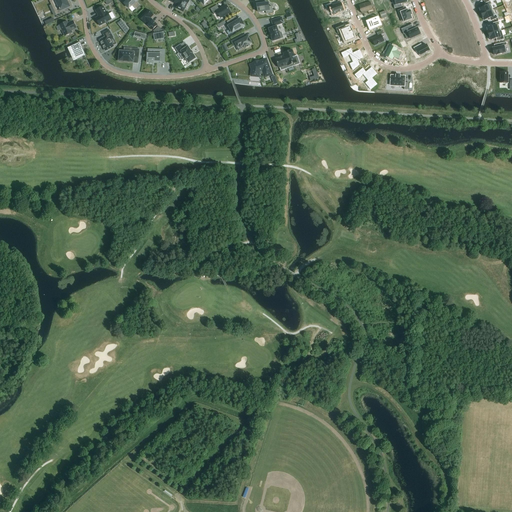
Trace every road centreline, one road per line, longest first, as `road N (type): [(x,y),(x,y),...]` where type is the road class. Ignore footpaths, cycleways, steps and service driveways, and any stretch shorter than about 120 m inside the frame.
road 1 (residential): [(80,0),(92,45),(109,68),(146,77),(208,70)]
road 2 (residential): [(440,52),(421,65),(385,64),(367,47),(349,0)]
road 3 (residential): [(208,70),(265,46),(256,21),(233,0)]
